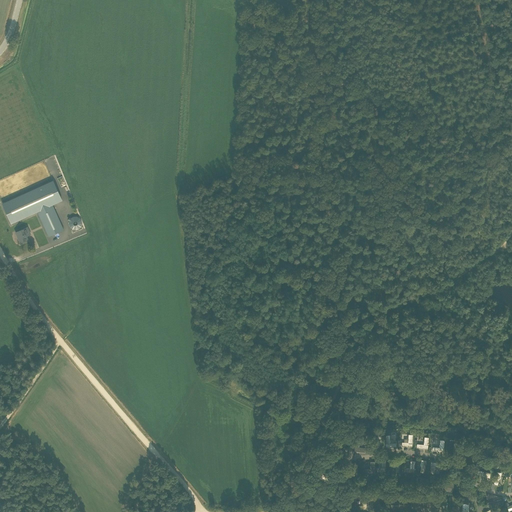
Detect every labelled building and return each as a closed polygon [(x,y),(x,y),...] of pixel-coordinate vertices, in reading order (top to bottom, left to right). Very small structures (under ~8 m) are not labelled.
[(11,223),(37,212),(48,236),(64,229),(52,205),(62,201),(53,181),(2,203),(11,223)] [(79,215),(67,219),(72,230),(83,227),(79,215)] [(28,227),(20,230),(16,233),(17,236),(18,236),(19,237),(18,238),(21,244),(28,240),(26,236),(31,234),(28,227)] [(337,436),(335,440),(345,446),(351,436),(347,434),(344,440),(337,436)] [(402,446),(412,447),(413,434),(408,434),(408,442),(402,442),(402,446)] [(385,435),(386,447),(396,447),(396,443),(390,443),(390,435),(385,435)] [(416,448),(428,449),(429,437),(424,437),(424,444),(417,444),(416,448)] [(365,452),(365,448),(359,447),(359,440),(355,440),(354,451),(365,452)] [(432,447),(432,451),(443,452),(444,440),(440,440),(439,448),(432,447)] [(341,454),(343,450),(332,444),(329,449),(335,452),(336,451),(341,454)] [(471,452),(460,452),(461,464),(471,464),(471,452)] [(325,457),(323,460),(330,464),(327,470),(331,472),(335,461),(325,457)] [(404,472),(414,473),(415,461),(411,460),(410,468),(404,467),(404,472)] [(365,469),(365,474),(375,473),(375,462),(370,462),(370,469),(365,469)] [(441,463),(431,462),(429,473),(434,474),(435,466),(440,467),(441,463)] [(353,472),(348,472),(348,477),(358,476),(358,465),(353,465),(353,472)] [(496,471),(495,478),(493,484),(497,485),(499,479),(500,479),(500,478),(501,476),(502,473),(496,471)] [(321,473),(319,477),(322,479),(322,478),(328,481),(330,477),(321,473)] [(444,490),(452,492),(454,484),(446,482),(444,490)]
